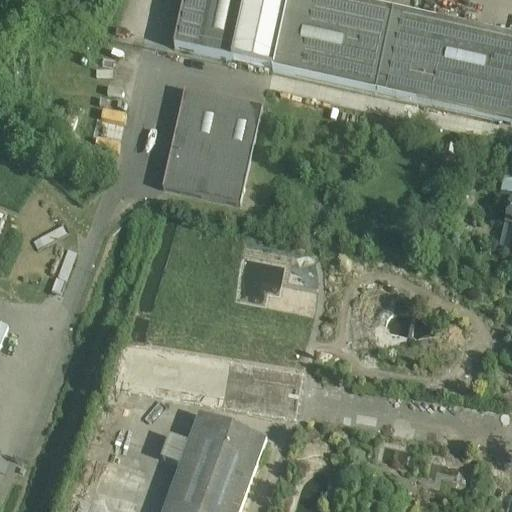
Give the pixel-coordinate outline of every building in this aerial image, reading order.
[(185,0),(174,52),(233,64),(247,0),(185,0)] [(247,0),(233,64),(233,65),(273,74),(289,0),(247,0)] [(434,24),(354,8),(355,0),(331,0),(332,1),(327,0),(289,0),(273,74),(272,75),(416,106),(434,24)] [(511,40),(434,24),(416,106),(511,127),(511,40)] [(262,112),(186,95),(163,193),(240,211),(262,112)] [(296,265),(297,287),(317,286),(316,263),(296,265)] [(303,377),(123,346),(115,392),(295,422),(303,377)] [(241,511),(267,443),(200,419),(189,448),(170,441),(163,462),(182,469),(165,511),(241,511)]
